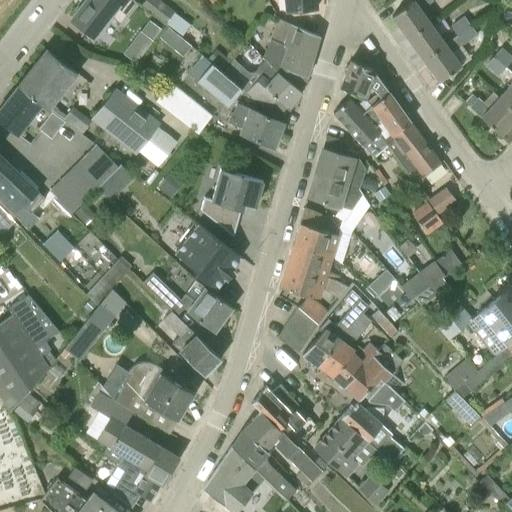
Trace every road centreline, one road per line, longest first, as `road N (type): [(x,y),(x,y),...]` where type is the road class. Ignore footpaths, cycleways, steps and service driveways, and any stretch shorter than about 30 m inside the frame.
road 1 (residential): [(179,495),(242,388),(359,14)]
road 2 (residential): [(495,191),(359,14)]
